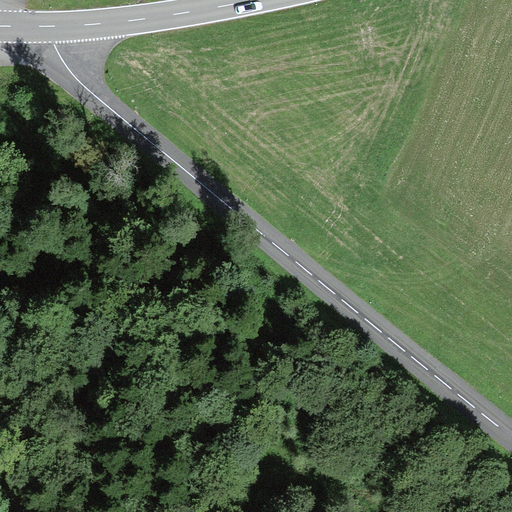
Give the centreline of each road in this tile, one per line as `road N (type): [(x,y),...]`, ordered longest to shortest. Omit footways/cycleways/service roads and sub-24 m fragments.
road 1 (tertiary): [(49,25),(59,55),(95,96),(511,435)]
road 2 (secondary): [(49,25),(243,0)]
